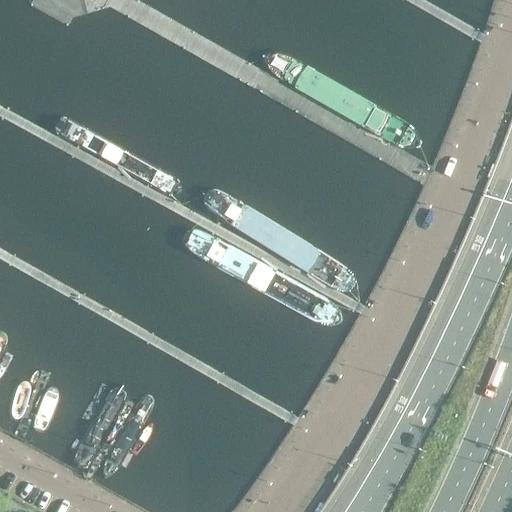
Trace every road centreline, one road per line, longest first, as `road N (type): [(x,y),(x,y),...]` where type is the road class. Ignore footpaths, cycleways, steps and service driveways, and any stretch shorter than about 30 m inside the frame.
road 1 (trunk): [(511,219),(421,414)]
road 2 (trunk): [(511,357),(445,511)]
road 3 (trunk): [(421,414),(349,511)]
